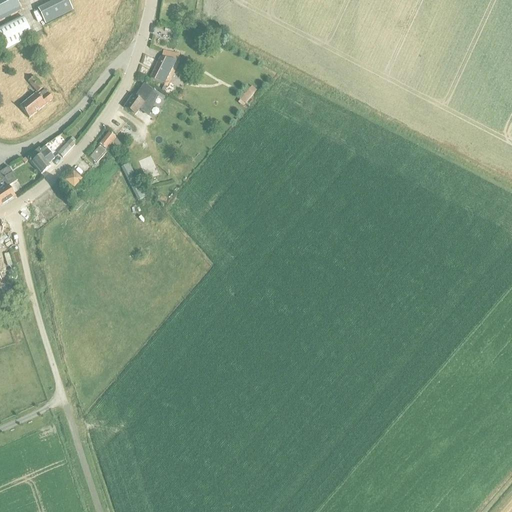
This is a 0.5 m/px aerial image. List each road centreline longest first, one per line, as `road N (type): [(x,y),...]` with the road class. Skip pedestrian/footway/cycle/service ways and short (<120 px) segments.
road 1 (tertiary): [(10,209),(62,171),(107,118),(142,48)]
road 2 (unclassified): [(10,209),(63,400)]
road 3 (unclassified): [(142,48),(116,65),(85,105),(0,156)]
